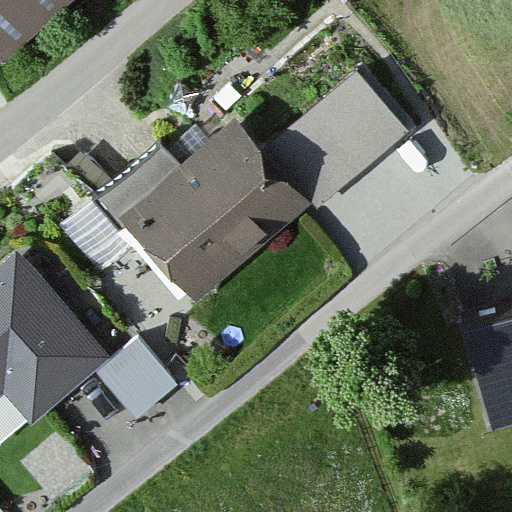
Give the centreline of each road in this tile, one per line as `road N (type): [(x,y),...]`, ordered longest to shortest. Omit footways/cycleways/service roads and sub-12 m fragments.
road 1 (residential): [(76,511),(511,168)]
road 2 (unclassified): [(156,0),(0,129)]
